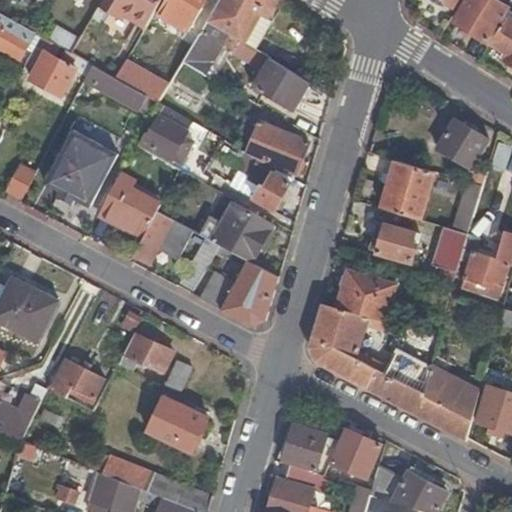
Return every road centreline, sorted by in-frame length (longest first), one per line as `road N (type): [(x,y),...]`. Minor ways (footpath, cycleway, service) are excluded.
road 1 (residential): [(280,363),(375,21)]
road 2 (residential): [(0,215),(280,363)]
road 3 (residential): [(280,363),(473,465)]
road 4 (unclassified): [(375,21),(511,104)]
road 5 (residential): [(235,511),(280,363)]
